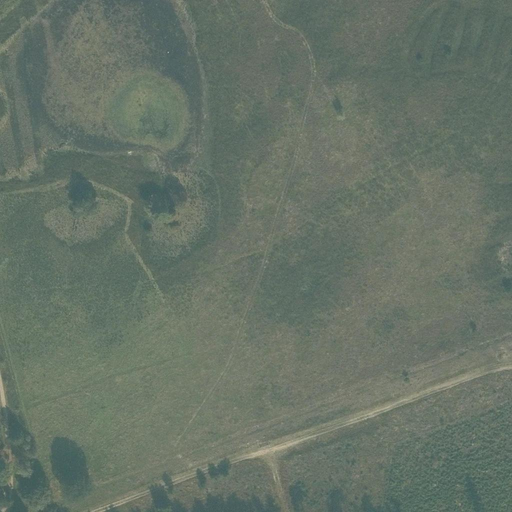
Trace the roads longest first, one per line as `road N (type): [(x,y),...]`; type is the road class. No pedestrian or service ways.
road 1 (track): [(267,448),(511,361)]
road 2 (track): [(91,511),(267,448)]
road 3 (track): [(0,385),(9,472),(0,510)]
